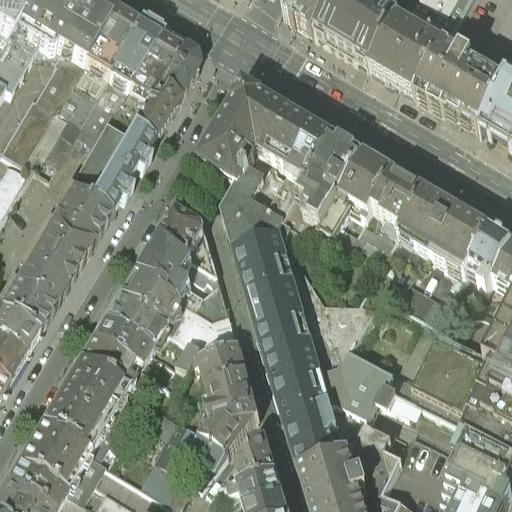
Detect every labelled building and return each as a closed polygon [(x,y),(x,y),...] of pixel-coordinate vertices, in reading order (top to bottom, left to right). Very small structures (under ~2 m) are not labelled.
[(54,59),(60,62),(93,7),(87,3),(81,0),(42,0),(0,65),(0,96),(3,98),(9,103),(42,54),(54,59)] [(0,0),(0,65),(42,0),(0,0)] [(309,42),(314,45),(335,11),(345,17),(354,0),(301,0),(292,15),(291,14),(288,19),(290,20),(289,21),(289,22),(288,22),(285,27),(290,30),(291,30),(291,31),(293,32),(292,34),(296,37),(297,35),(304,39),(303,41),(308,44),(309,42)] [(354,0),(345,17),(335,11),(314,45),(369,78),(397,30),(399,26),(387,19),(398,0),(354,0)] [(399,26),(397,30),(444,57),(477,0),(415,0),(399,27),(399,26)] [(116,21),(93,7),(60,62),(9,151),(32,163),(54,127),(84,77),(116,21)] [(107,91),(117,73),(140,34),(116,21),(84,77),(107,91)] [(397,30),(369,78),(416,106),(444,58),(444,57),(397,30)] [(161,48),(140,34),(117,73),(138,86),(143,77),(161,48)] [(166,103),(178,112),(198,80),(195,66),(161,48),(143,77),(163,88),(152,107),(159,112),(166,103)] [(480,143),(507,96),(506,95),(489,85),(472,75),(472,74),(469,72),(470,70),(462,66),(461,68),(444,58),(416,106),(462,133),(480,143)] [(507,96),(480,143),(511,162),(511,95),(508,93),(506,95),(507,96)] [(239,198),(284,120),(270,112),(245,98),(225,131),(199,174),(239,198)] [(159,112),(152,107),(147,112),(131,142),(153,153),(178,112),(166,103),(159,112)] [(224,224),(234,259),(276,247),(287,228),(300,207),(334,150),(312,137),(284,120),(239,198),(224,224)] [(54,127),(32,163),(58,176),(80,140),(54,127)] [(153,153),(131,142),(89,213),(109,225),(153,153)] [(304,228),(322,238),(363,168),(334,150),(300,207),(310,213),(305,221),(304,228)] [(393,186),(363,168),(322,238),(318,244),(321,245),(322,243),(333,249),(332,251),(351,260),(352,258),(360,244),(343,234),(352,220),(368,230),(373,221),(393,186)] [(0,224),(24,185),(7,175),(0,186),(0,224)] [(426,204),(393,186),(373,221),(386,228),(405,239),(426,204)] [(0,313),(0,323),(37,347),(109,225),(89,213),(68,201),(23,275),(27,278),(14,300),(10,298),(0,313)] [(405,239),(399,249),(426,265),(466,288),(471,279),(492,244),(426,204),(405,239)] [(154,249),(188,270),(205,244),(203,237),(172,219),(154,249)] [(287,228),(276,247),(281,246),(347,468),(350,467),(354,466),(360,454),(384,466),(392,451),(368,439),(381,413),(390,418),(396,405),(387,400),(393,388),(350,364),(376,321),(361,314),(360,316),(327,315),(301,273),(313,252),(291,239),(287,228)] [(405,239),(386,228),(379,242),(366,233),(360,244),(352,258),(382,278),(399,249),(405,239)] [(218,288),(205,244),(188,270),(192,272),(218,288)] [(478,297),(486,302),(492,291),(511,257),(511,255),(492,244),(471,279),(484,286),(478,297)] [(234,259),(300,482),(347,468),(281,246),(276,247),(234,259)] [(188,270),(154,249),(133,283),(180,313),(189,298),(191,294),(182,289),(186,283),(192,272),(188,270)] [(426,265),(399,249),(382,278),(361,314),(376,321),(385,305),(438,336),(450,316),(410,293),(426,265)] [(511,302),(511,257),(492,291),(511,302)] [(192,272),(186,283),(203,294),(206,289),(211,292),(218,289),(218,288),(192,272)] [(180,313),(133,283),(116,311),(164,340),(180,313)] [(459,289),(454,298),(459,302),(464,292),(459,289)] [(230,325),(220,294),(203,307),(189,298),(180,313),(212,331),(230,325)] [(164,340),(116,311),(103,333),(151,362),(164,340)] [(230,325),(212,331),(180,313),(164,340),(189,356),(202,361),(198,370),(238,355),(230,325)] [(0,323),(0,354),(23,369),(37,347),(0,323)] [(511,323),(485,377),(437,351),(413,398),(469,428),(462,444),(468,447),(511,469),(511,323)] [(151,362),(103,333),(91,353),(132,378),(177,405),(188,386),(177,378),(171,387),(145,372),(151,362)] [(132,378),(91,353),(78,375),(126,404),(132,394),(125,390),(132,378)] [(0,392),(6,397),(23,369),(0,354),(0,392)] [(238,355),(198,370),(204,395),(246,382),(238,355)] [(198,370),(202,361),(189,356),(177,378),(188,386),(198,370)] [(126,404),(78,375),(40,438),(88,467),(126,404)] [(260,429),(246,382),(204,395),(210,415),(205,416),(209,434),(199,447),(229,465),(256,430),(260,429)] [(165,449),(175,432),(161,423),(151,440),(165,449)] [(229,465),(199,447),(175,432),(165,449),(153,472),(178,486),(189,467),(210,479),(215,482),(229,465)] [(66,507),(88,467),(40,438),(17,476),(66,507)] [(119,442),(110,457),(124,472),(137,459),(119,442)] [(458,468),(414,447),(401,474),(385,509),(390,511),(442,511),(453,491),(448,489),(458,468)] [(508,511),(511,504),(511,496),(511,494),(509,493),(511,486),(511,469),(468,447),(458,468),(448,489),(453,491),(442,511),(508,511)] [(256,452),(218,501),(278,484),(267,449),(256,452)] [(375,511),(374,511),(390,511),(385,509),(401,474),(384,466),(360,454),(354,466),(350,467),(351,469),(370,480),(377,505),(375,511)] [(83,511),(105,477),(88,467),(66,507),(75,511),(83,511)] [(362,511),(351,469),(350,467),(347,468),(300,482),(307,507),(308,511),(362,511)] [(178,486),(153,472),(139,497),(162,511),(185,511),(195,495),(178,486)] [(33,511),(63,511),(66,507),(17,476),(6,495),(33,511)] [(241,511),(264,511),(285,506),(278,484),(218,501),(221,511),(224,511),(240,507),(241,511)] [(33,511),(6,495),(0,505),(0,511),(33,511)] [(221,511),(218,501),(209,511),(221,511)] [(119,511),(104,503),(97,511),(119,511)]
